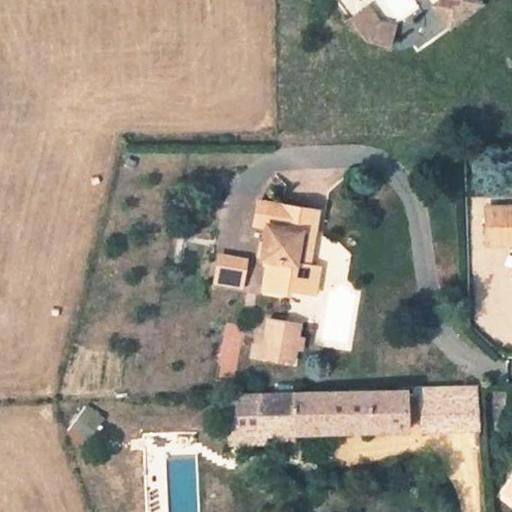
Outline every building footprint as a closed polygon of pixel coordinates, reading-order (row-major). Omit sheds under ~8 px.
[(444,0),(436,6),(451,27),(483,5),(479,0),(444,0)] [(372,1),(351,16),(377,50),(397,34),(372,1)] [(316,210),(262,202),(258,226),(266,227),(261,259),(268,261),(264,291),(289,295),(290,290),(309,293),(313,267),(308,266),(295,264),(300,232),(313,234),(316,210)] [(511,207),(486,208),(486,237),(511,236),(511,207)] [(313,234),(300,232),(295,264),(308,266),(313,234)] [(487,246),(511,244),(511,236),(486,237),(487,246)] [(318,267),(313,267),(309,293),(314,294),(318,267)] [(269,320),(265,340),(280,342),(283,322),(269,320)] [(265,340),(263,358),(294,362),(299,324),(283,322),(280,342),(265,340)] [(238,379),(241,324),(221,323),(218,378),(238,379)] [(406,431),(405,391),(295,393),(264,394),(265,434),(295,433),(328,432),(347,432),(346,423),(365,423),(365,431),(406,431)] [(329,437),(328,437),(327,437),(325,437),(324,440),(324,443),(325,445),(328,446),(329,446),(331,444),(332,441),(332,438),(329,437)]
